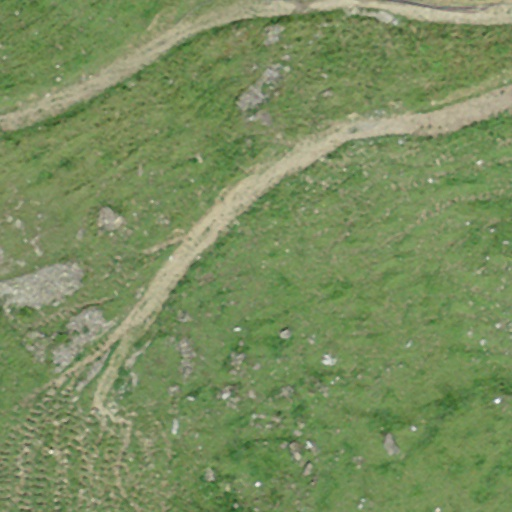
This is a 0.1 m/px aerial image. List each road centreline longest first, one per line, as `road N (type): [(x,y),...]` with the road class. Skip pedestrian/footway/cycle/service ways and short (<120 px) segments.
road 1 (track): [(105,394),(208,237),(279,167),(354,135),(511,94)]
road 2 (track): [(0,121),(114,70),(224,6),(324,0)]
road 3 (track): [(338,0),(511,11)]
